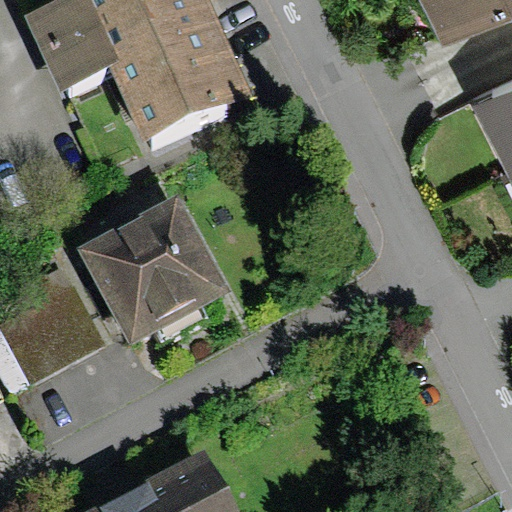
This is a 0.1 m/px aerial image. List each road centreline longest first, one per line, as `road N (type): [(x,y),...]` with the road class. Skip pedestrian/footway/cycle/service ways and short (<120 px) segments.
road 1 (residential): [(0,510),(425,273)]
road 2 (residential): [(425,273),(295,0)]
road 3 (residential): [(511,440),(453,328)]
